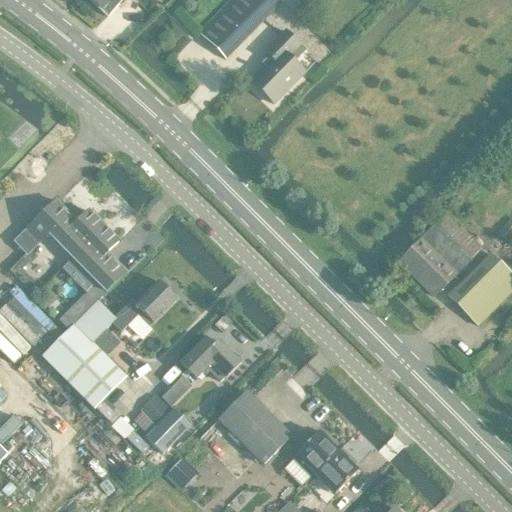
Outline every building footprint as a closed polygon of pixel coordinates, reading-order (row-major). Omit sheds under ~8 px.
[(88,0),(102,13),(107,18),(124,0),(88,0)] [(279,0),(232,0),(198,35),(225,61),(282,3),(279,0)] [(265,54),(272,61),(250,83),(274,106),(304,74),(293,63),(304,52),(299,47),(286,33),(265,54)] [(43,240),(48,235),(71,259),(103,228),(88,212),(76,224),(55,203),(30,227),(43,240)] [(436,227),(422,241),(400,264),(434,299),(471,262),(436,227)] [(71,259),(105,294),(126,275),(106,255),(118,243),(103,228),(71,259)] [(448,299),(478,328),(511,293),(511,277),(491,256),(448,299)] [(116,322),(112,325),(121,334),(138,316),(149,327),(152,324),(153,325),(177,301),(158,283),(137,305),(133,301),(118,316),(114,320),(116,322)] [(97,304),(74,328),(92,345),(112,325),(116,322),(114,320),(97,304)] [(51,349),(41,358),(42,359),(46,363),(94,411),(126,379),(93,345),(92,345),(74,328),(73,327),(51,349)] [(224,379),(225,380),(241,365),(219,343),(213,348),(205,340),(180,365),(196,381),(206,370),(219,384),(224,379)] [(161,400),(171,409),(180,400),(171,390),(161,400)] [(218,422),(263,467),(292,439),(246,394),(218,422)] [(154,429),(145,438),(161,455),(170,446),(189,427),(172,411),(154,429)] [(296,458),(315,477),(338,454),(318,435),(296,458)] [(338,454),(315,477),(335,497),(357,474),(338,454)] [(169,475),(180,486),(191,474),(181,464),(169,475)]
